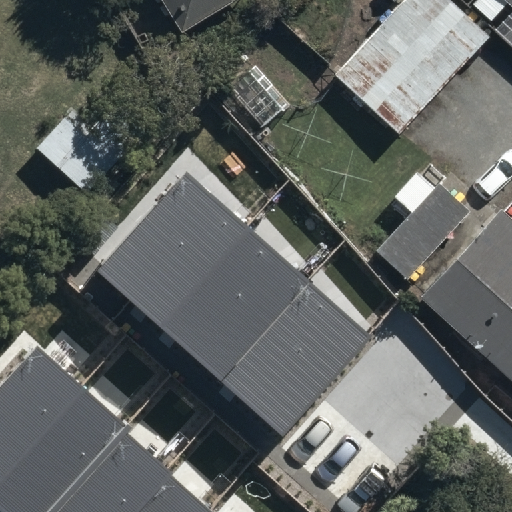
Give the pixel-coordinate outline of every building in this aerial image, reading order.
[(147,0),(177,50),(255,4),(252,0),(147,0)] [(511,0),(472,0),(472,1),(511,36),(511,0)] [(347,96),(396,141),(476,53),(427,8),(347,96)] [(39,160),(89,205),(125,165),(76,120),(39,160)] [(188,176),(102,273),(283,435),(370,339),(188,176)] [(374,266),(399,289),(464,218),(438,195),(374,266)] [(411,314),(511,404),(511,244),(492,226),(411,314)] [(210,511),(38,352),(0,392),(0,508),(4,511),(210,511)]
